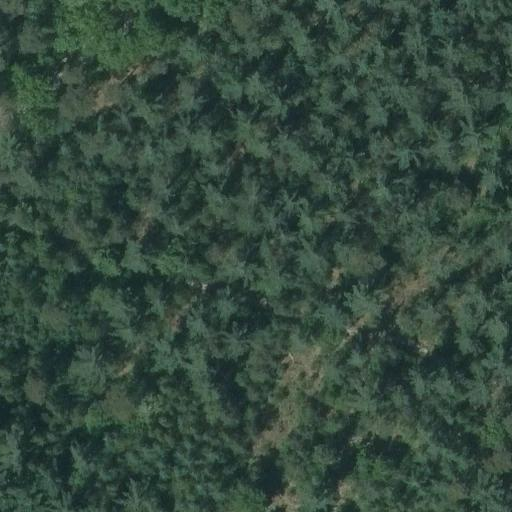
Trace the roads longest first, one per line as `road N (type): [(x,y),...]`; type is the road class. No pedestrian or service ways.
road 1 (track): [(0,219),(442,348),(503,411),(511,434)]
road 2 (unclassified): [(0,117),(156,0)]
